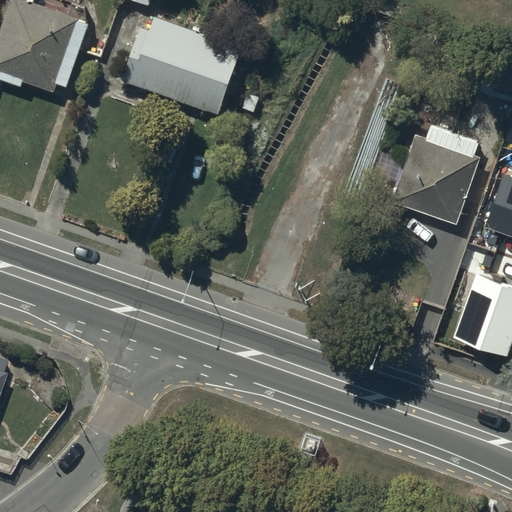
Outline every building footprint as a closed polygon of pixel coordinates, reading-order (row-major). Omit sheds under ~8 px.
[(88,13),(50,0),(6,0),(0,17),(0,68),(18,75),(20,70),(52,82),(54,74),(65,78),(88,13)] [(239,36),(152,5),(145,24),(136,21),(118,70),(215,105),(239,36)] [(511,92),(511,52),(492,45),(478,80),(511,93),(511,92)] [(258,92),(247,88),(242,103),(253,106),(258,92)] [(478,150),(415,128),(392,193),(455,215),(478,150)] [(511,185),(502,182),(486,228),(480,226),(469,259),(511,274),(511,185)]
